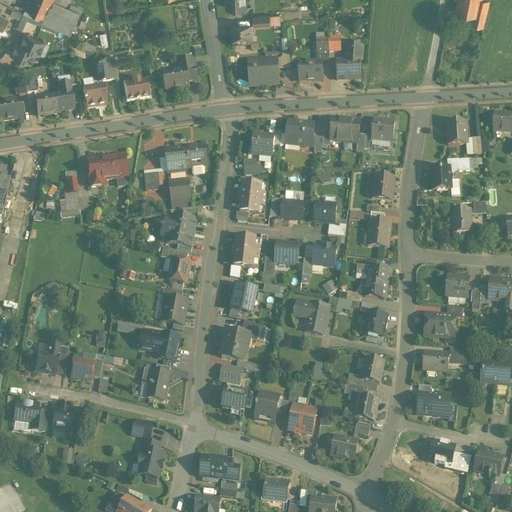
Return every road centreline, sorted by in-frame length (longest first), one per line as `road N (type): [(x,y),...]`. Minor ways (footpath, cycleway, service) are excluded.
road 1 (tertiary): [(226,110),(0,144)]
road 2 (residential): [(193,425),(219,223)]
road 3 (tertiary): [(423,100),(226,110)]
road 4 (residential): [(371,492),(193,425)]
road 5 (residential): [(193,425),(23,390)]
road 6 (residential): [(423,100),(407,254)]
